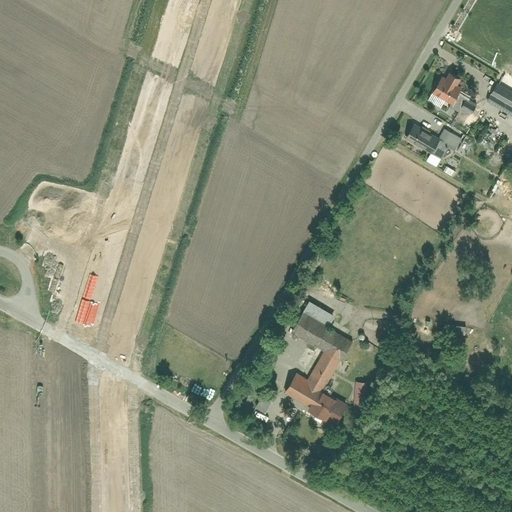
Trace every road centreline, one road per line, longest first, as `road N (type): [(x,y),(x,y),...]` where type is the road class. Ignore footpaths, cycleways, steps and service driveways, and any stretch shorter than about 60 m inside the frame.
road 1 (unclassified): [(457,0),(210,420)]
road 2 (residential): [(210,420),(22,315)]
road 3 (residential): [(371,511),(210,420)]
